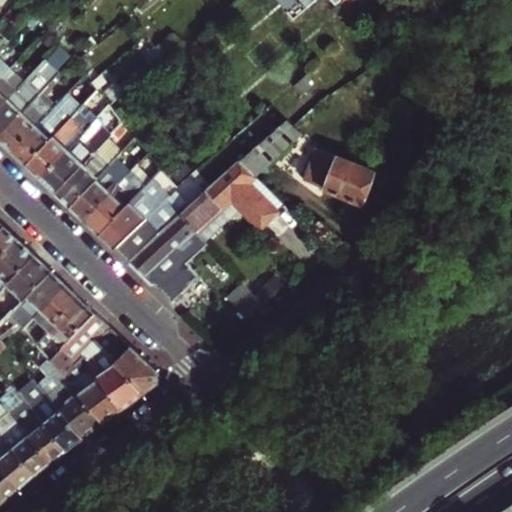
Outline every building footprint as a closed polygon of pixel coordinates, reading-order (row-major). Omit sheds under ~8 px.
[(406,56),(421,57),(422,26),(407,38),(406,56)] [(0,80),(11,69),(0,59),(0,80)] [(0,80),(0,108),(25,83),(11,69),(0,80)] [(68,83),(74,89),(87,76),(82,70),(68,83)] [(0,137),(0,138),(13,151),(66,97),(68,95),(54,82),(39,97),(0,137)] [(0,108),(0,137),(39,97),(25,83),(0,108)] [(28,164),(43,179),(88,134),(81,127),(106,101),(99,91),(70,120),(28,164)] [(13,151),(28,164),(70,120),(60,110),(70,101),(66,97),(13,151)] [(43,179),(58,193),(112,139),(126,124),(117,114),(99,131),(95,127),(88,134),(43,179)] [(239,162),(254,177),(304,134),(288,120),(239,162)] [(58,193),(72,206),(112,166),(106,161),(111,155),(108,152),(117,143),(112,139),(58,193)] [(72,206),(87,220),(126,180),(132,173),(149,156),(152,154),(148,149),(141,157),(137,157),(133,161),(129,161),(125,165),(119,159),(112,166),(72,206)] [(309,182),(364,205),(378,172),(322,150),(309,182)] [(132,173),(138,179),(155,162),(149,156),(132,173)] [(233,221),(221,209),(232,198),(244,211),(261,229),(279,213),(249,181),(254,177),(239,162),(233,167),(207,189),(193,201),(180,214),(208,244),(233,221)] [(202,183),(207,189),(233,167),(228,162),(202,183)] [(279,213),(286,207),(254,177),(249,181),(279,213)] [(101,234),(117,249),(179,185),(174,179),(168,184),(162,184),(158,189),(151,182),(139,194),(101,234)] [(87,220),(101,234),(139,194),(126,180),(87,220)] [(130,262),(180,214),(193,201),(179,185),(117,249),(130,262)] [(233,221),(244,211),(232,198),(221,209),(233,221)] [(178,302),(203,276),(189,262),(208,244),(180,214),(130,262),(153,285),(158,280),(168,289),(166,291),(178,302)] [(0,229),(0,260),(21,240),(5,225),(0,229)] [(0,290),(36,254),(21,240),(0,260),(0,290)] [(12,313),(21,304),(53,270),(36,254),(0,290),(0,321),(1,322),(12,313)] [(25,329),(36,319),(68,285),(53,270),(21,304),(12,313),(17,319),(22,325),(25,329)] [(166,291),(168,289),(158,280),(153,285),(163,294),(166,291)] [(246,318),(263,303),(244,283),(228,298),(246,318)] [(39,345),(50,332),(83,298),(68,285),(36,319),(25,329),(39,345)] [(49,357),(51,360),(97,312),(83,298),(50,332),(39,345),(49,357)] [(131,378),(94,345),(112,327),(97,312),(51,360),(65,376),(81,359),(125,410),(146,395),(131,378)] [(0,323),(0,333),(17,319),(12,313),(1,322),(0,323)] [(160,385),(161,372),(112,327),(94,345),(131,378),(146,395),(160,385)] [(86,439),(106,424),(65,376),(51,360),(49,357),(41,364),(49,373),(38,383),(86,439)] [(106,424),(125,410),(81,359),(65,376),(106,424)] [(69,450),(86,439),(38,383),(34,379),(19,392),(25,399),(69,450)] [(53,462),(69,450),(25,399),(11,412),(53,462)] [(0,432),(36,476),(53,462),(11,412),(0,420),(0,432)] [(36,476),(0,432),(0,464),(21,489),(36,476)] [(0,494),(6,502),(21,489),(0,464),(0,494)]
